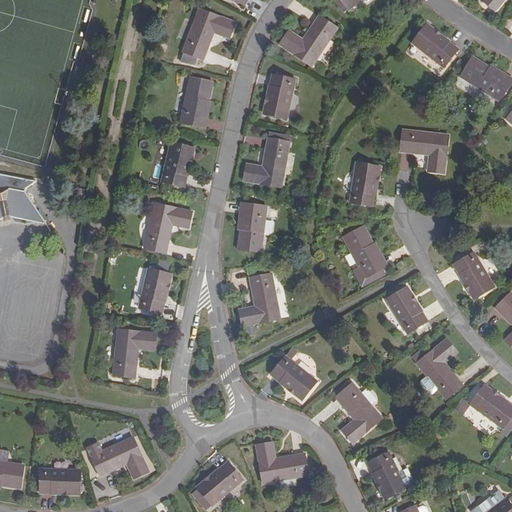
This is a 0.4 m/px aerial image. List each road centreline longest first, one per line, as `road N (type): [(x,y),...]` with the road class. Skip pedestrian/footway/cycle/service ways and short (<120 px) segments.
road 1 (residential): [(206,254),(238,85),(277,0)]
road 2 (residential): [(400,185),(403,230),(440,303),(511,378)]
road 3 (residential): [(206,254),(180,337),(174,390),(195,449)]
road 4 (residential): [(244,415),(223,371),(206,254)]
road 5 (residential): [(353,511),(322,446),(292,421),(244,415)]
